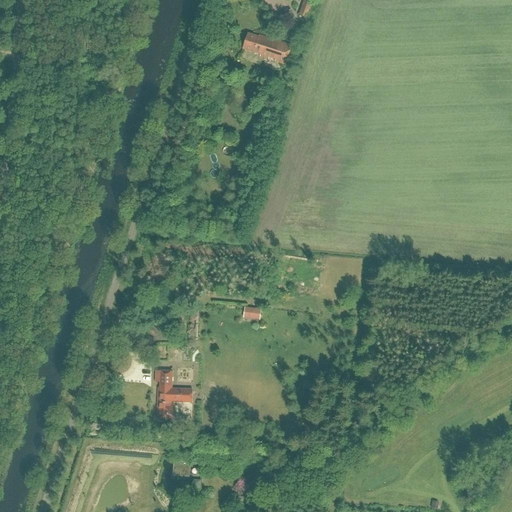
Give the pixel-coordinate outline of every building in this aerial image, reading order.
[(304,0),(300,15),(307,18),(313,0),(304,0)] [(285,65),(291,46),(258,35),(257,37),(248,34),(243,50),(260,55),(260,57),(285,65)] [(147,326),(162,337),(170,325),(155,315),(147,326)] [(170,374),(154,373),(154,384),(158,384),(158,390),(156,390),(155,420),(170,421),(171,404),(190,405),(191,392),(170,391),(170,374)] [(176,458),(175,474),(188,475),(189,459),(176,458)] [(239,504),(251,505),(251,493),(239,493),(239,504)]
